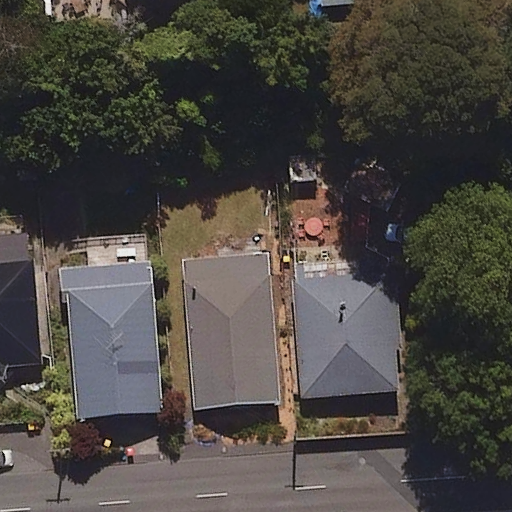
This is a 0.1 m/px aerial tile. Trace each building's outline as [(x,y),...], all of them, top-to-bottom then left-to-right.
[(129,0),(130,15),(225,11),(225,0),(129,0)] [(370,0),(323,0),(324,12),(371,10),(370,0)] [(10,376),(40,375),(38,276),(31,276),(30,249),(0,249),(0,385),(10,385),(10,376)] [(401,401),(396,284),(366,285),(365,264),(295,267),(301,406),(401,401)] [(272,266),(187,270),(195,421),(279,417),(272,266)] [(163,426),(154,278),(71,282),(79,431),(163,426)]
